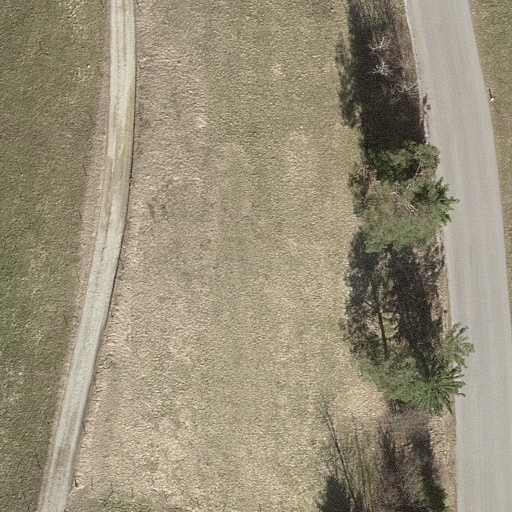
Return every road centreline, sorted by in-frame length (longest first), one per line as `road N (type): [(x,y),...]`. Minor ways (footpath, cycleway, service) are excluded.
road 1 (track): [(54,511),(116,193),(121,0)]
road 2 (tertiary): [(436,0),(463,147),(488,511)]
